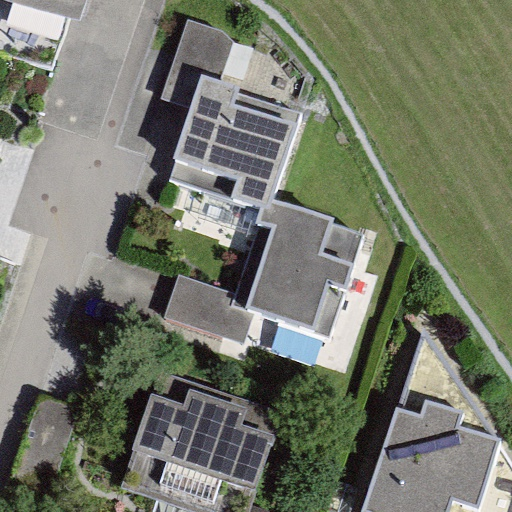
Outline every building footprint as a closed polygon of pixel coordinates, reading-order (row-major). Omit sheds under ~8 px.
[(0,0),(0,6),(81,32),(91,0),(0,0)] [(269,226),(273,216),(304,124),(220,96),(238,44),(188,27),(160,109),(189,118),(165,190),(260,222),(269,226)] [(234,300),(179,281),(164,325),(244,352),(254,324),(328,348),(363,246),(273,216),(269,226),(260,222),(234,300)] [(483,511),(503,455),(426,338),(366,511),(483,511)] [(163,380),(122,496),(169,511),(255,511),(286,423),(163,380)] [(75,416),(39,404),(10,494),(46,505),(75,416)]
